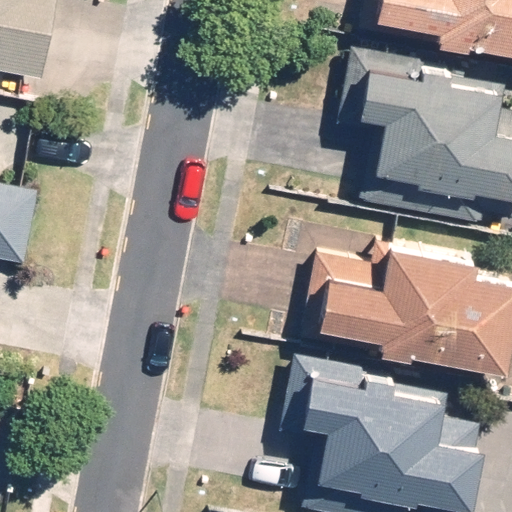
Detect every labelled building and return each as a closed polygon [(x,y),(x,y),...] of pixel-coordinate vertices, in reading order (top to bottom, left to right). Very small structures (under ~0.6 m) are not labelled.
[(0,0),(0,65),(37,72),(51,0),(0,0)] [(511,0),(358,0),(354,21),(462,41),(463,36),(511,44),(511,0)] [(483,183),(511,188),(511,103),(497,101),(501,80),(444,69),(445,63),(419,58),(420,53),(349,39),(333,115),(370,122),(357,190),(477,214),(483,183)] [(0,251),(21,255),(34,183),(0,176),(0,251)] [(405,343),(500,361),(511,296),(511,273),(469,265),(471,253),(372,234),(368,255),(312,244),(296,328),(404,349),(405,343)] [(363,360),(291,347),(276,422),(313,430),(299,503),(344,511),(349,484),(408,495),(410,489),(465,500),(481,417),(440,409),(444,389),(388,378),(389,372),(362,367),(363,360)]
